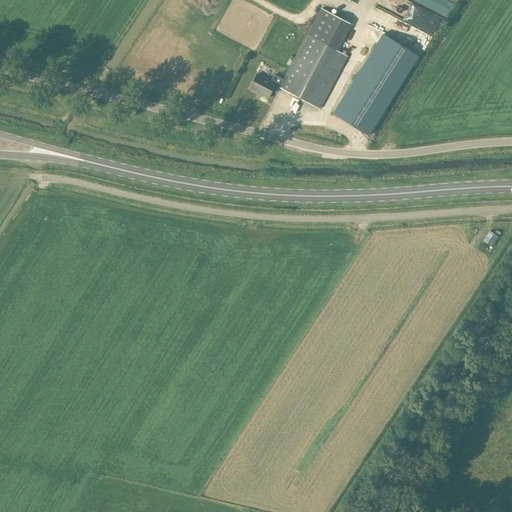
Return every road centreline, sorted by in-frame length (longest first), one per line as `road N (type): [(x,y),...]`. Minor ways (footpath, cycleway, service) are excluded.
road 1 (unclassified): [(0,68),(342,152),(511,141)]
road 2 (unclassified): [(511,208),(281,219),(43,178)]
road 3 (tertiary): [(511,186),(267,194),(94,163)]
